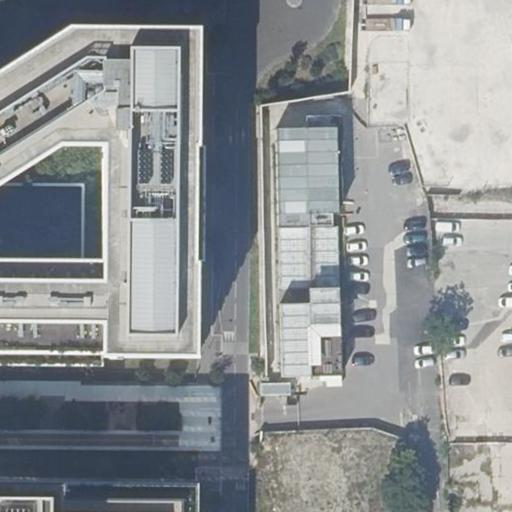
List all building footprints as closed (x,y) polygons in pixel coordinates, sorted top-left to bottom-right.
[(0,281),(128,283),(128,355),(200,356),(200,28),(71,26),(0,70),(0,281)] [(478,115),(477,76),(426,78),(427,116),(478,115)] [(263,386),(345,386),(345,97),(274,98),(275,379),(263,379),(263,386)] [(511,178),(499,179),(506,193),(506,196),(479,197),(482,203),(441,223),(441,264),(445,271),(511,270),(511,178)] [(0,511),(194,511),(195,490),(74,493),(75,475),(0,472),(0,511)]
